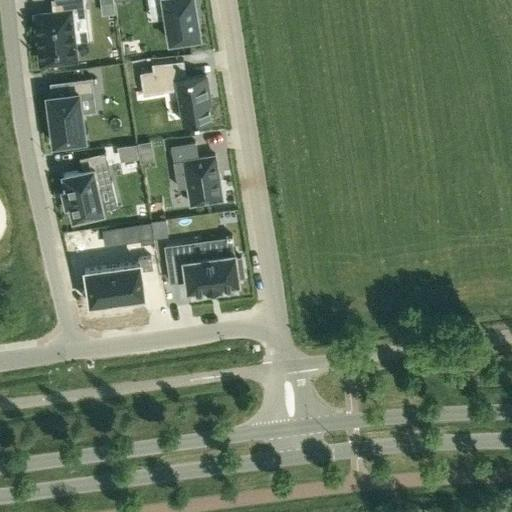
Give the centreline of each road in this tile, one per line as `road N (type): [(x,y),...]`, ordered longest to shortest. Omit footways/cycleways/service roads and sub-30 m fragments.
road 1 (unclassified): [(150,511),(357,485),(511,477)]
road 2 (residential): [(70,352),(18,94),(8,0)]
road 3 (residential): [(278,322),(223,0)]
road 4 (tertiary): [(0,498),(296,458)]
road 5 (tertiary): [(292,429),(0,468)]
road 6 (unclassified): [(0,403),(285,368)]
road 7 (unclassified): [(285,368),(511,338)]
road 8 (tertiary): [(511,414),(292,429)]
road 9 (tertiary): [(296,458),(511,443)]
road 10 (residential): [(70,352),(278,322)]
